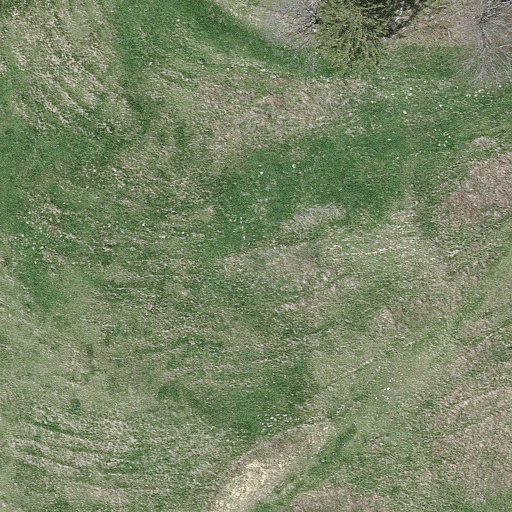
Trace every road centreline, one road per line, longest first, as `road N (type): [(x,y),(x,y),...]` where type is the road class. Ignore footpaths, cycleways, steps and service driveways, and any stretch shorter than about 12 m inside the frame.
road 1 (track): [(511,257),(415,371),(275,511)]
road 2 (track): [(200,0),(242,37),(295,56),(511,55)]
